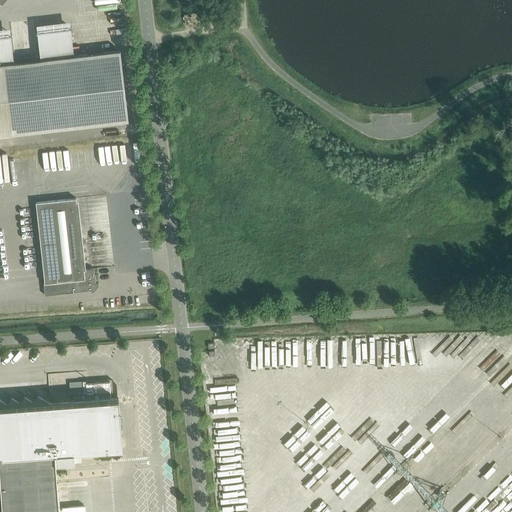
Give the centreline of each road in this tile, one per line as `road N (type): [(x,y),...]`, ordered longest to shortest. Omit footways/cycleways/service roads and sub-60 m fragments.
road 1 (unclassified): [(204,511),(144,0)]
road 2 (unknown): [(174,255),(144,246),(107,182),(0,188)]
